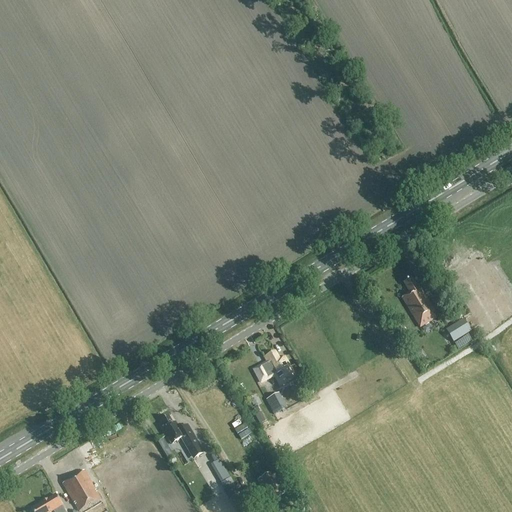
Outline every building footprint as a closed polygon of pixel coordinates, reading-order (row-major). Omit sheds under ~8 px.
[(438,317),(419,286),(417,287),(412,279),(404,284),(410,294),(402,299),(420,328),(438,317)] [(456,342),(470,333),(464,322),(449,331),(456,342)] [(402,327),(397,330),(404,343),(410,339),(402,327)] [(275,352),(265,358),(263,359),(265,363),(251,370),(259,385),(274,378),(278,387),(296,378),(284,358),(279,361),(275,352)] [(286,409),(281,399),(278,394),(265,401),(269,409),(268,409),(271,416),(286,409)] [(168,416),(161,420),(163,424),(160,425),(164,431),(163,431),(171,444),(184,437),(186,441),(187,441),(194,437),(194,436),(188,427),(181,431),(176,423),(173,425),(168,416)] [(194,437),(187,441),(197,458),(204,454),(194,437)] [(175,459),(164,441),(158,445),(169,462),(175,459)] [(63,484),(79,511),(101,500),(84,471),(63,484)] [(284,493),(277,483),(275,484),(269,475),(258,482),(264,491),(266,490),(272,501),(284,493)] [(231,504),(235,501),(241,511),(250,511),(242,498),(235,486),(224,492),(231,504)] [(250,488),(243,492),(249,502),(256,498),(250,488)] [(56,496),(41,504),(31,511),(65,511),(62,507),(56,496)] [(108,499),(99,506),(103,511),(112,505),(108,499)]
